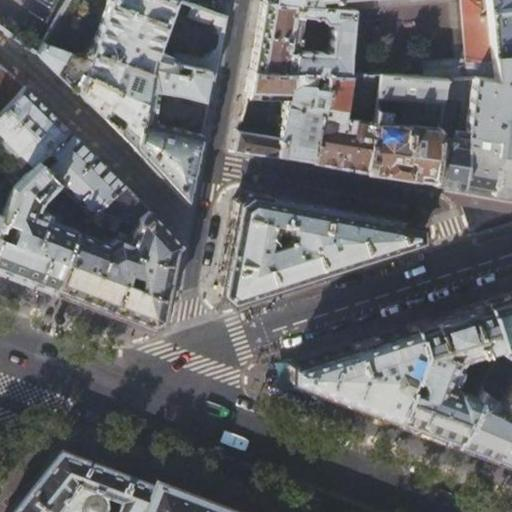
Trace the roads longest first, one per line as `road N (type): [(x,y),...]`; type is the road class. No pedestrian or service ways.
road 1 (primary): [(100,383),(446,511)]
road 2 (residential): [(212,165),(436,202),(461,268)]
road 3 (tertiary): [(461,268),(184,355)]
road 4 (residential): [(184,355),(212,165)]
road 5 (residential): [(212,165),(241,0)]
